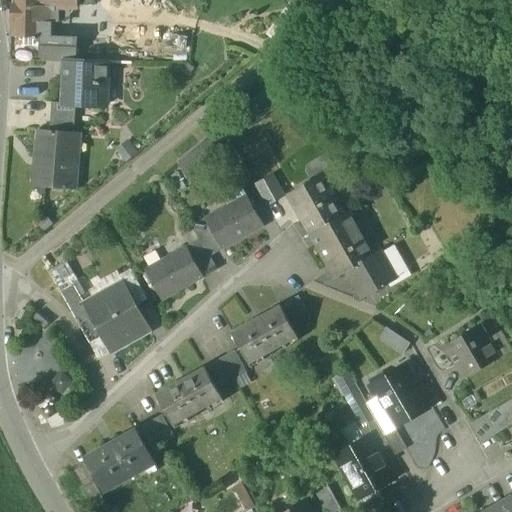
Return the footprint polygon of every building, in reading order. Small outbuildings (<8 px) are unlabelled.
[(13,0),(13,19),(40,20),(40,22),(41,22),(50,22),(51,7),(57,7),(57,0),(13,0)] [(292,0),(265,34),(272,39),(302,0),(301,0),(292,0)] [(51,7),(50,22),(70,23),(70,7),(57,7),(51,7)] [(41,37),(41,22),(40,22),(40,20),(13,19),(12,37),(12,59),(39,60),(41,37)] [(51,38),(50,22),(41,22),(41,37),(51,38)] [(64,61),(73,61),(74,39),(51,38),(41,37),(39,60),(64,61)] [(76,105),(101,106),(101,83),(107,83),(108,63),(73,61),(64,61),(62,105),(76,105)] [(234,116),(244,128),(270,107),(260,94),(234,116)] [(52,106),(51,118),(75,119),(76,105),(62,105),(52,104),(52,106)] [(74,129),(75,119),(51,118),(50,132),(55,132),(56,128),(73,129),(74,129)] [(39,187),(75,190),(77,159),(71,158),(73,133),(55,132),(50,132),(38,131),(36,158),(41,159),(39,187)] [(177,163),(185,177),(215,152),(208,138),(177,163)] [(127,163),(139,154),(128,140),(116,150),(127,163)] [(321,172),(323,175),(339,166),(326,154),(310,163),(307,166),(306,169),(306,172),(310,178),(321,172)] [(287,191),(311,233),(345,214),(323,175),(321,172),(310,178),(287,191)] [(259,183),(271,204),(285,196),(273,175),(259,183)] [(204,219),(222,252),(265,228),(247,195),(204,219)] [(336,278),(348,272),(375,256),(349,212),(345,214),(311,233),(336,278)] [(204,219),(192,225),(199,238),(210,258),(222,252),(204,219)] [(210,258),(199,238),(186,246),(204,278),(217,271),(210,258)] [(394,245),(381,253),(396,278),(388,283),(391,288),(411,276),(394,245)] [(145,269),(163,302),(204,278),(186,246),(145,269)] [(381,253),(375,256),(348,272),(362,298),(388,283),(396,278),(381,253)] [(51,273),(57,284),(74,274),(68,263),(51,273)] [(94,299),(125,282),(135,277),(131,269),(120,275),(117,271),(100,281),(101,283),(91,289),(89,291),(94,299)] [(64,296),(76,289),(73,283),(77,280),(74,274),(57,284),(64,296)] [(85,304),(94,299),(89,291),(91,289),(84,277),(77,280),(73,283),(76,289),(85,304)] [(148,300),(135,277),(125,282),(138,305),(148,300)] [(97,326),(111,352),(152,330),(138,305),(125,282),(94,299),(85,304),(84,304),(97,326)] [(64,296),(84,333),(97,326),(84,304),(85,304),(76,289),(64,296)] [(289,305),(299,323),(311,316),(301,298),(289,305)] [(283,307),(257,321),(274,351),(299,337),(283,307)] [(250,364),(274,351),(257,321),(233,334),(250,364)] [(448,344),(467,377),(501,358),(490,339),(482,325),(448,344)] [(84,333),(99,359),(111,352),(97,326),(84,333)] [(378,338),(403,354),(410,342),(386,326),(378,338)] [(511,348),(502,332),(490,339),(501,358),(511,351),(511,348)] [(237,351),(224,359),(239,383),(251,376),(237,351)] [(227,389),(239,383),(224,359),(213,365),(227,389)] [(394,425),(396,429),(399,427),(431,409),(417,383),(418,382),(409,365),(372,386),(379,397),(394,425)] [(206,369),(181,382),(198,413),(223,399),(206,369)] [(362,426),(364,424),(375,418),(367,404),(349,371),(333,380),(342,397),(345,396),(362,426)] [(176,425),(198,413),(181,382),(159,395),(176,425)] [(375,418),(383,431),(394,425),(379,397),(367,404),(375,418)] [(511,399),(485,414),(492,427),(506,419),(508,423),(511,420),(511,399)] [(492,427),(485,414),(471,422),(481,442),(510,426),(508,423),(506,419),(492,427)] [(165,417),(150,425),(161,444),(176,436),(165,417)] [(394,425),(383,431),(375,418),(364,424),(371,436),(372,435),(378,445),(387,440),(395,454),(409,446),(399,427),(396,429),(394,425)] [(342,431),(351,447),(365,439),(356,423),(342,431)] [(153,449),(161,444),(150,425),(142,429),(153,449)] [(135,431),(108,447),(127,481),(142,473),(139,468),(151,461),(135,431)] [(338,455),(360,495),(378,485),(380,489),(397,479),(378,445),(372,435),(371,436),(365,439),(351,447),(338,455)] [(122,484),(127,481),(108,447),(88,457),(105,487),(119,479),(122,484)] [(84,487),(95,507),(104,502),(93,482),(84,487)] [(247,511),(255,506),(242,483),(233,488),(247,511)] [(378,485),(360,495),(366,505),(383,495),(380,489),(378,485)] [(321,494),(330,511),(339,511),(343,510),(331,489),(321,494)] [(511,511),(511,496),(483,511),(511,511)] [(315,511),(309,499),(286,511),(315,511)]
